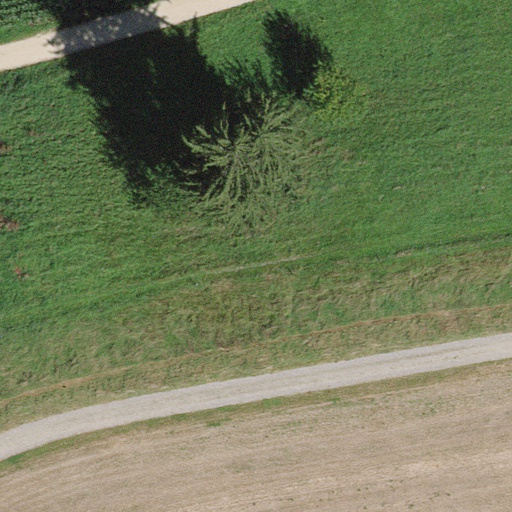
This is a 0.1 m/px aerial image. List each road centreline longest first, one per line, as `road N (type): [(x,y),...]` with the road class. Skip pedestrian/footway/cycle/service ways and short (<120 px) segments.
road 1 (track): [(511,326),(156,380),(0,445)]
road 2 (track): [(0,62),(185,0)]
